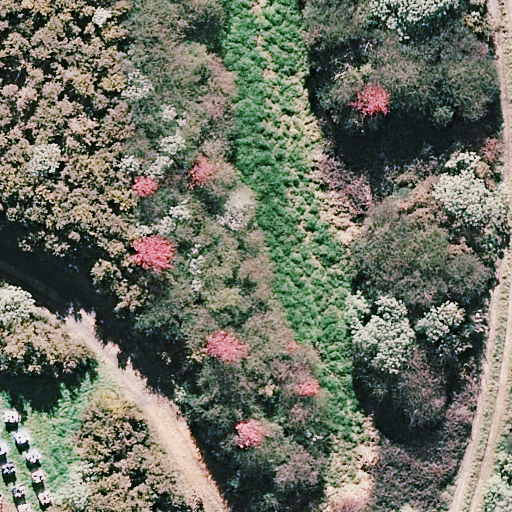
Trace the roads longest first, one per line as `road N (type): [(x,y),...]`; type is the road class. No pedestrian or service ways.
road 1 (track): [(488,0),(489,494),(482,511)]
road 2 (track): [(219,511),(135,359),(0,240)]
